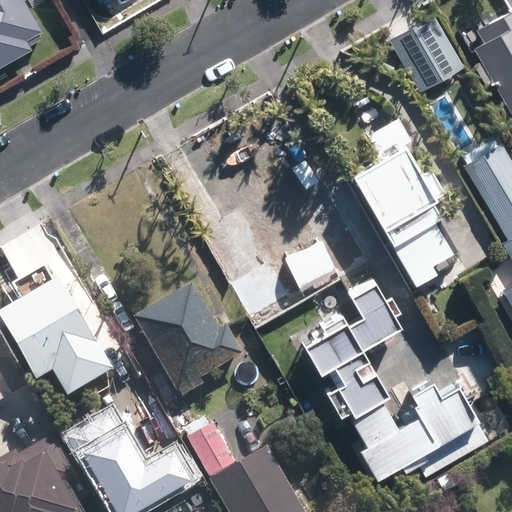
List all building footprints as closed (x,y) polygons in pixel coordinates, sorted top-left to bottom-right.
[(43,32),(23,0),(0,0),(0,68),(32,49),(27,41),(43,32)] [(481,40),(470,47),(477,59),(470,63),(482,84),(489,80),(511,118),(511,5),(474,27),(481,40)] [(432,13),(389,38),(420,91),(463,66),(432,13)] [(346,172),(408,282),(451,256),(428,216),(435,212),(427,198),(440,191),(427,168),(417,174),(399,142),(346,172)] [(511,157),(505,146),(467,168),(509,241),(501,245),(511,263),(511,278),(497,288),(511,312),(511,157)] [(261,202),(199,238),(248,320),(365,250),(310,157),(254,190),(261,202)] [(89,345),(76,323),(93,313),(63,261),(21,284),(27,294),(0,309),(0,331),(30,383),(47,373),(58,392),(103,366),(90,344),(89,345)] [(354,421),(383,404),(392,399),(365,353),(404,331),(397,318),(403,314),(393,296),(387,300),(373,276),(347,291),(364,319),(350,327),(342,313),(321,325),(326,335),(305,347),(322,376),(330,372),(337,383),(326,389),(342,418),(350,414),(354,421)] [(128,318),(172,393),(238,355),(221,326),(214,329),(188,284),(128,318)] [(383,404),(354,421),(370,449),(363,453),(378,481),(403,467),(407,473),(421,466),(427,477),(489,442),(479,424),(482,423),(461,387),(443,397),(435,382),(411,395),(417,407),(414,408),(420,419),(399,431),(383,404)] [(112,511),(137,511),(192,480),(175,451),(146,468),(111,410),(67,435),(112,511)] [(298,511),(261,448),(232,465),(209,424),(178,440),(200,483),(207,479),(224,511),(298,511)] [(70,475),(46,434),(14,453),(11,448),(0,454),(0,511),(79,511),(61,480),(70,475)] [(316,453),(305,434),(291,441),(302,461),(316,453)]
